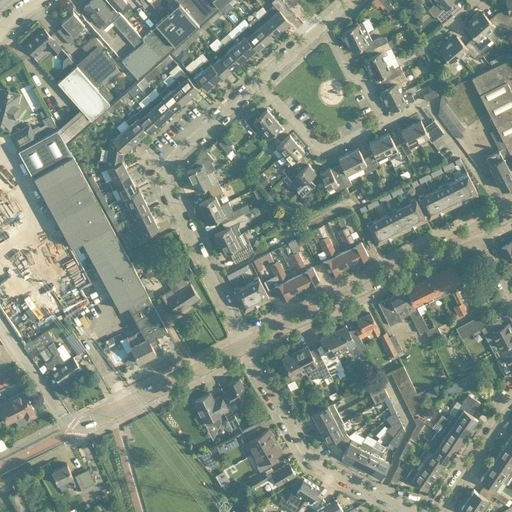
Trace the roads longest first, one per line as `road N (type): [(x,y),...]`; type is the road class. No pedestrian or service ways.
road 1 (residential): [(245,344),(165,181),(171,160),(258,82)]
road 2 (residential): [(245,344),(478,230)]
road 3 (residential): [(406,511),(311,458),(245,344)]
road 4 (residential): [(72,430),(245,344)]
road 5 (residential): [(258,82),(319,148),(382,123)]
road 6 (unclassified): [(72,430),(0,321)]
road 7 (residential): [(440,511),(511,406)]
